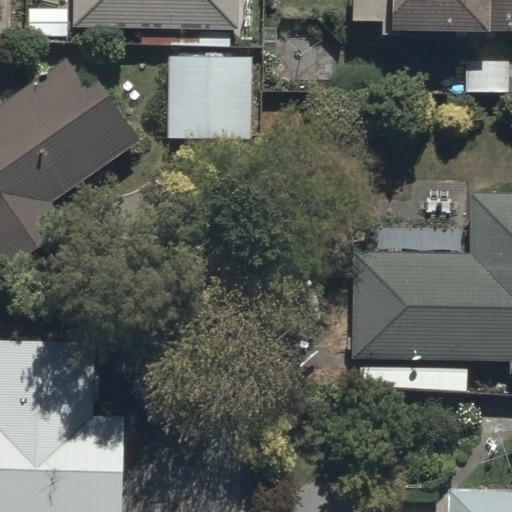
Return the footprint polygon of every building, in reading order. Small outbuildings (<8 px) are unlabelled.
[(75,0),(75,35),(239,37),(239,0),(75,0)] [(511,0),(397,0),(397,47),(511,48),(511,0)] [(253,61),(172,60),(171,149),(252,150),(253,61)] [(460,61),(461,100),(507,99),(506,60),(460,61)] [(53,208),(137,149),(95,90),(84,98),(62,66),(0,109),(0,262),(10,278),(71,235),(53,208)] [(334,367),(511,365),(511,203),(475,204),(475,262),(333,262),(334,367)] [(127,511),(128,428),(96,428),(96,348),(0,348),(0,511),(127,511)] [(511,511),(511,494),(450,494),(450,511),(511,511)]
